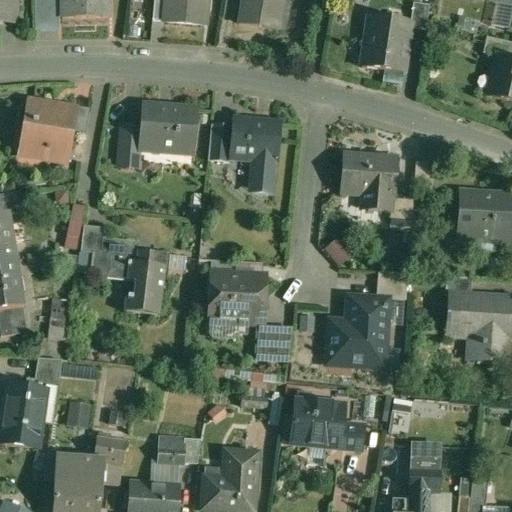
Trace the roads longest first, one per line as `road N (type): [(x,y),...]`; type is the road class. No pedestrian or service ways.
road 1 (residential): [(103,63),(225,71),(312,90)]
road 2 (residential): [(312,90),(431,122),(511,155)]
road 3 (residential): [(309,283),(302,247),(312,90)]
road 4 (residential): [(103,63),(84,176),(88,195)]
